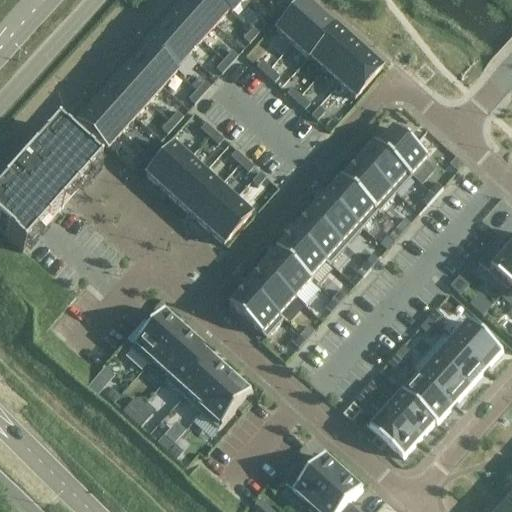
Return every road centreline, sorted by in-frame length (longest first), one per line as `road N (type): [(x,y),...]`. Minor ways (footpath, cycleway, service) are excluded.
road 1 (residential): [(451,129),(393,77),(194,308),(408,501)]
road 2 (track): [(0,352),(172,511)]
road 3 (residential): [(408,501),(511,387)]
road 4 (tertiary): [(0,106),(95,0)]
road 5 (secondary): [(97,511),(0,421)]
